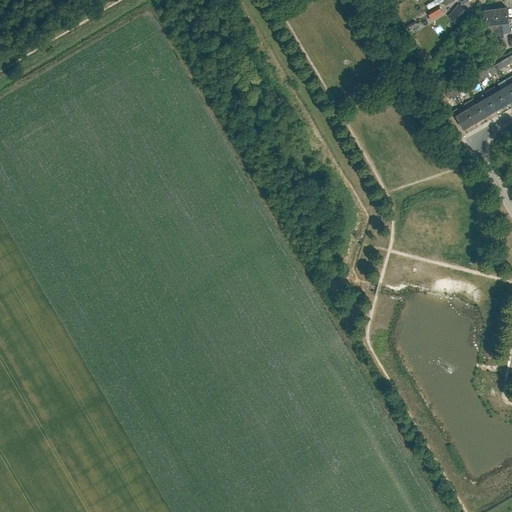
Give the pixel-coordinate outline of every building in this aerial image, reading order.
[(458,4),(448,16),(458,25),(469,13),(458,4)] [(430,18),(441,11),(439,7),(427,13),(430,18)] [(498,35),(499,38),(503,38),(503,34),(502,24),(508,23),(506,7),(495,9),(498,35)] [(494,39),(499,38),(498,35),(495,9),(483,10),(486,26),(492,25),(494,36),(494,39)] [(408,30),(417,25),(415,21),(406,26),(408,30)] [(510,63),(507,58),(496,64),(500,69),(510,63)] [(500,69),(496,64),(486,70),(489,75),(500,69)] [(489,75),(486,70),(475,76),(479,82),(489,75)] [(479,82),(475,76),(465,82),(468,88),(479,82)] [(468,88),(465,82),(454,88),(457,94),(468,88)] [(511,90),(508,85),(498,91),(506,104),(511,100),(511,90)] [(449,99),(457,94),(454,88),(446,93),(449,99)] [(506,104),(498,91),(487,97),(495,111),(506,104)] [(495,111),(487,97),(477,103),(485,117),(495,111)] [(485,117),(477,103),(466,109),(474,123),(485,117)] [(452,111),(455,116),(463,129),(474,123),(466,109),(460,113),(457,108),(452,111)]
